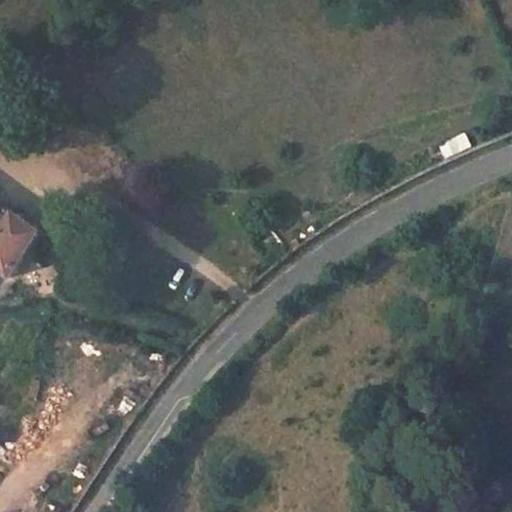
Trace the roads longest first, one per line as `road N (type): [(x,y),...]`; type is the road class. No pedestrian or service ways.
road 1 (tertiary): [(511,156),(388,215),(303,271),(191,383),(97,511)]
road 2 (track): [(263,308),(89,193),(0,170)]
